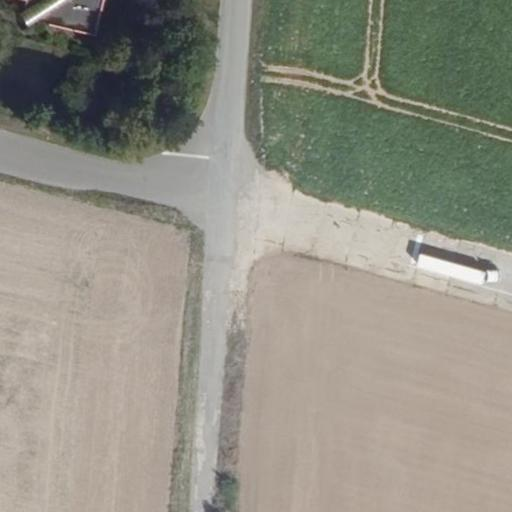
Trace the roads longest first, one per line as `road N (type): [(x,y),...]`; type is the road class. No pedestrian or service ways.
road 1 (track): [(202,511),(222,192),(511,278)]
road 2 (unclassified): [(222,192),(0,140)]
road 3 (unclassified): [(222,192),(236,0)]
